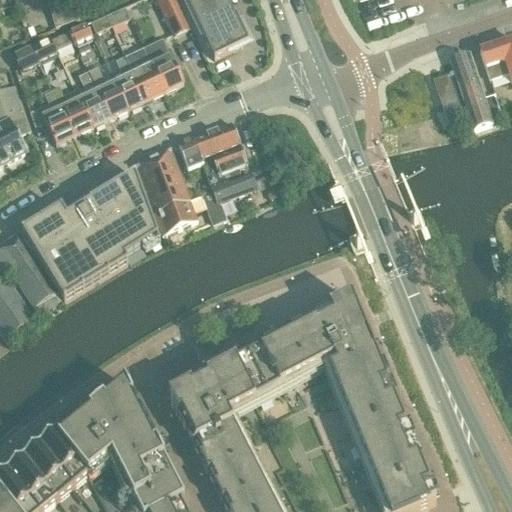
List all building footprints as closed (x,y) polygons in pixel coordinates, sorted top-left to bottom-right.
[(49,12),(74,4),(72,0),(48,0),(45,1),(49,12)] [(175,0),(155,0),(169,30),(175,42),(190,35),(192,35),(175,0)] [(184,0),(215,64),(249,47),(236,18),(233,19),(224,0),(184,0)] [(56,32),(80,23),(74,4),(49,12),(56,32)] [(111,32),(129,23),(124,12),(105,20),(111,32)] [(96,38),(111,32),(105,20),(90,27),(96,38)] [(93,43),(92,39),(86,28),(69,36),(74,47),(73,48),(75,51),(93,43)] [(56,55),(73,48),(74,47),(69,36),(50,44),(56,55)] [(55,55),(56,55),(50,44),(45,45),(31,51),(40,68),(57,60),(55,55)] [(162,44),(144,53),(165,97),(183,89),(162,44)] [(511,90),(511,89),(511,44),(479,55),(486,75),(488,81),(490,86),(508,80),(511,90)] [(40,69),(40,68),(31,51),(12,60),(20,78),(40,69)] [(144,53),(125,62),(146,106),(165,97),(144,53)] [(457,62),(450,64),(450,65),(454,77),(473,135),(492,129),(491,124),(484,103),(473,70),(469,58),(457,62)] [(128,115),(146,106),(125,62),(125,61),(115,65),(120,75),(111,79),(128,115)] [(128,115),(111,79),(103,83),(97,72),(88,76),(110,123),(128,115)] [(86,96),(77,100),(92,132),(110,123),(88,76),(78,81),(86,96)] [(450,79),(433,84),(433,85),(447,126),(463,121),(451,83),(450,79)] [(0,108),(18,102),(14,90),(0,94),(0,108)] [(63,102),(59,93),(52,96),(74,141),(92,132),(77,100),(75,96),(63,102)] [(48,109),(30,118),(35,132),(45,128),(55,150),(74,141),(52,96),(44,100),(48,109)] [(502,120),(494,99),(484,103),(491,124),(502,120)] [(15,142),(29,135),(18,102),(0,108),(0,119),(3,128),(0,129),(0,171),(24,158),(15,142)] [(196,143),(179,150),(188,176),(202,171),(242,156),(233,129),(213,135),(196,143)] [(172,212),(190,205),(171,154),(137,171),(152,212),(168,204),(172,212)] [(205,196),(250,179),(242,156),(202,171),(210,192),(205,196)] [(61,213),(21,237),(38,264),(58,297),(64,307),(74,301),(109,280),(128,268),(125,263),(141,253),(158,243),(135,179),(68,220),(66,221),(61,213)] [(201,201),(190,205),(195,218),(206,214),(207,217),(213,230),(227,224),(220,206),(255,193),(250,179),(205,196),(201,200),(201,201)] [(334,207),(345,203),(340,193),(339,193),(330,197),(334,207)] [(168,204),(152,212),(163,242),(198,225),(195,218),(190,205),(172,212),(168,204)] [(21,237),(0,250),(0,270),(4,276),(8,274),(39,321),(62,305),(54,292),(21,237)] [(0,272),(0,335),(6,343),(35,323),(0,272)] [(275,511),(228,420),(334,366),(337,373),(329,376),(385,511),(425,511),(436,508),(353,306),(168,402),(225,511),(275,511)] [(385,511),(329,376),(337,373),(334,366),(228,420),(275,511),(385,511)] [(0,511),(189,511),(184,502),(125,387),(101,406),(96,400),(85,409),(90,415),(59,441),(56,438),(39,452),(23,465),(7,478),(0,483),(0,511)]
